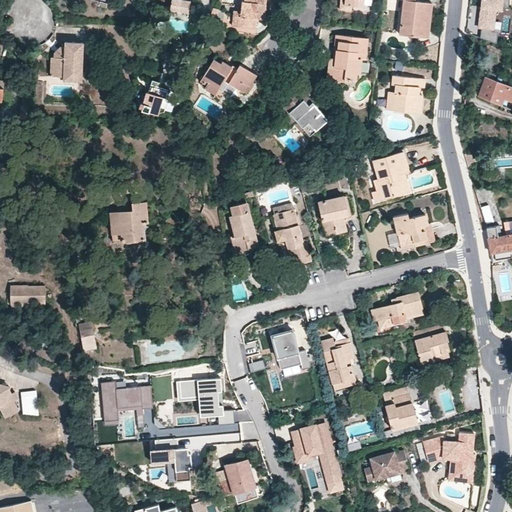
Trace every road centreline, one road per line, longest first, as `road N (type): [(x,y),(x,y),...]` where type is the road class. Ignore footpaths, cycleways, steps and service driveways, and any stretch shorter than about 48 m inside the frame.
road 1 (residential): [(238,377),(232,343),(239,319),(471,256)]
road 2 (residential): [(456,0),(444,114),(471,256)]
road 3 (residential): [(501,359),(502,476),(492,511)]
